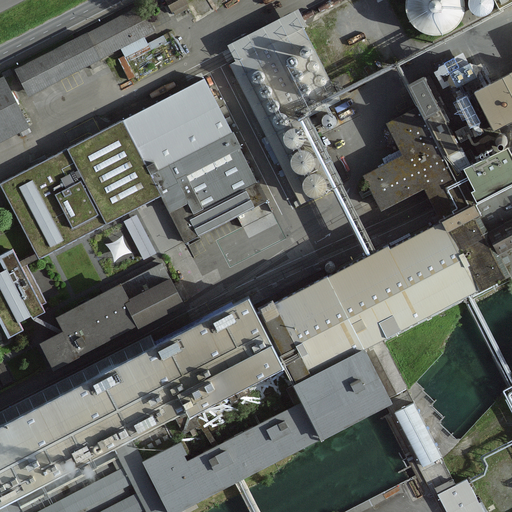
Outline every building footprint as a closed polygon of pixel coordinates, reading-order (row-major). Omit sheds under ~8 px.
[(187,0),(167,0),(177,15),(192,6),(187,0)] [(511,0),(488,0),(494,10),(511,0)] [(31,95),(156,30),(143,4),(17,68),(31,95)] [(237,52),(239,56),(230,60),(303,204),(343,183),(309,116),(344,99),(306,25),(310,23),(307,17),(302,8),(233,43),(237,52)] [(392,116),(408,148),(367,170),(382,199),(386,205),(428,183),(438,201),(446,217),(479,200),(473,189),(470,184),(462,169),(475,162),(463,140),(461,141),(440,101),(442,100),(425,68),(409,76),(422,100),(392,116)] [(511,69),(462,94),(483,134),(511,119),(511,69)] [(0,142),(31,126),(6,77),(0,79),(0,142)] [(0,183),(0,189),(35,253),(38,258),(38,259),(162,195),(186,238),(202,231),(235,212),(263,197),(204,79),(0,183)] [(473,189),(479,200),(511,183),(511,146),(511,145),(467,167),(475,182),(477,187),(473,189)] [(0,511),(176,511),(238,481),(295,452),(401,397),(399,393),(409,388),(383,338),(466,296),(511,272),(511,183),(479,200),(446,217),(398,242),(397,239),(329,273),(326,266),(259,301),(254,291),(157,340),(156,337),(154,332),(0,410),(0,511)] [(114,257),(129,253),(124,238),(109,242),(114,257)] [(38,258),(35,253),(21,260),(15,248),(0,256),(7,269),(0,272),(0,314),(11,337),(26,329),(22,320),(31,315),(32,318),(47,311),(44,304),(48,302),(28,263),(38,258)] [(172,274),(164,259),(159,261),(118,282),(56,315),(64,330),(42,342),(57,370),(140,327),(142,331),(192,305),(175,272),(172,274)] [(13,382),(4,365),(0,367),(0,376),(5,386),(13,382)] [(485,511),(469,478),(438,493),(447,511),(485,511)]
